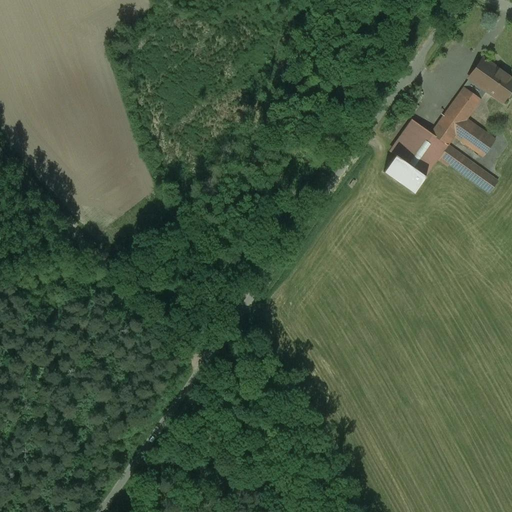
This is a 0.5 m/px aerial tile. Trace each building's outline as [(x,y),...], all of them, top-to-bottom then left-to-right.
[(511,88),(511,79),(482,58),(468,79),(485,91),(502,103),(511,88)] [(485,91),(468,79),(467,81),(468,81),(463,88),(480,99),(485,91)] [(463,88),(430,134),(447,146),(465,120),(480,99),(463,88)] [(494,140),(465,120),(454,136),(483,157),(494,140)] [(430,134),(417,125),(395,156),(425,177),(436,161),(439,157),(447,146),(430,134)] [(497,182),(447,146),(439,157),(449,164),(489,193),(497,182)] [(425,177),(395,156),(383,172),(413,194),(425,177)] [(449,164),(439,157),(436,161),(446,168),(449,164)]
